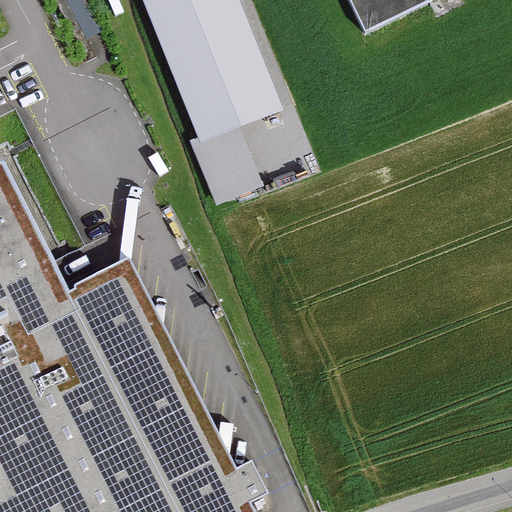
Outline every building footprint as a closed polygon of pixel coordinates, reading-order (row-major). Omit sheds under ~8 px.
[(87,0),(69,0),(90,44),(105,37),(87,0)] [(238,0),(142,0),(198,138),(201,143),(240,128),(283,110),(238,0)] [(345,0),(362,34),(433,0),(345,0)] [(190,141),(216,206),(264,187),(240,128),(201,143),(198,138),(190,141)] [(252,511),(249,505),(251,504),(266,496),(250,463),(234,472),(231,466),(211,463),(215,435),(194,432),(198,403),(178,400),(182,371),(162,368),(166,339),(145,336),(150,307),(129,304),(133,274),(114,272),(111,273),(109,270),(71,289),(72,292),(67,295),(0,163),(0,511),(252,511)]
